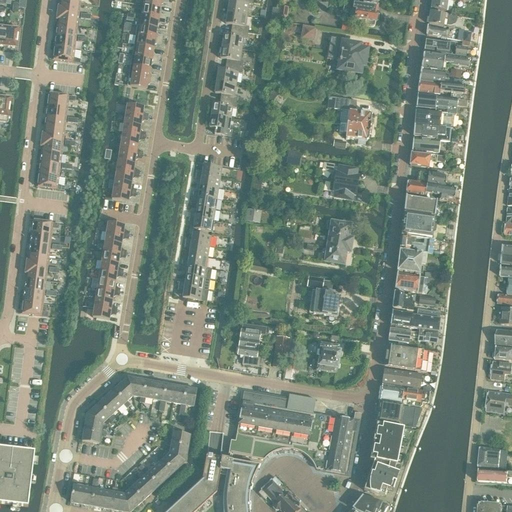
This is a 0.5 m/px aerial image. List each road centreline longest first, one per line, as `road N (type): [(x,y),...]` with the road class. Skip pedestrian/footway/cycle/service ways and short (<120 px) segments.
road 1 (tertiary): [(363,388),(376,367),(421,0)]
road 2 (residential): [(0,329),(39,75)]
road 3 (residential): [(469,489),(497,242)]
road 4 (tertiary): [(119,363),(337,397),(363,388)]
road 5 (residential): [(119,363),(156,141)]
road 6 (tertiary): [(54,510),(70,415),(119,363)]
road 7 (residential): [(194,147),(218,0)]
road 8 (residential): [(156,141),(177,0)]
road 9 (residential): [(327,511),(358,480),(370,407),(363,388)]
